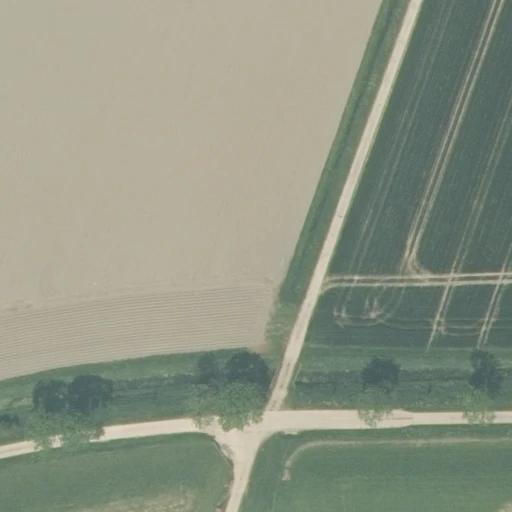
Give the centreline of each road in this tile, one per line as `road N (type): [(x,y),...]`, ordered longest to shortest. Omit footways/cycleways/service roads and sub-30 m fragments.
road 1 (unclassified): [(0,452),(182,426),(511,420)]
road 2 (track): [(414,0),(291,352)]
